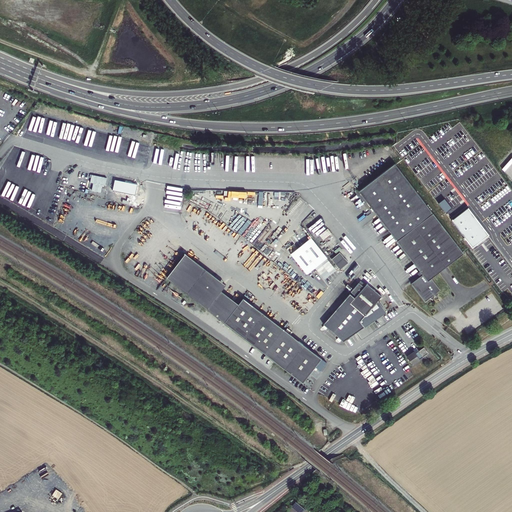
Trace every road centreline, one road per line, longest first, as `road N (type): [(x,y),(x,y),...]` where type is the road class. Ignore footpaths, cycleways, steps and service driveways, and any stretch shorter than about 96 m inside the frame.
road 1 (motorway): [(0,69),(101,107),(216,126),(319,125),(511,91)]
road 2 (trunk): [(0,61),(124,104),(227,100),(332,59),(395,0)]
road 3 (trunk): [(0,55),(110,91),(233,87),(311,56),(376,0)]
road 4 (trunk): [(169,0),(229,53),(302,83),(378,90),(511,74)]
road 5 (track): [(298,465),(276,465),(0,281)]
road 6 (secondary): [(511,334),(286,483)]
